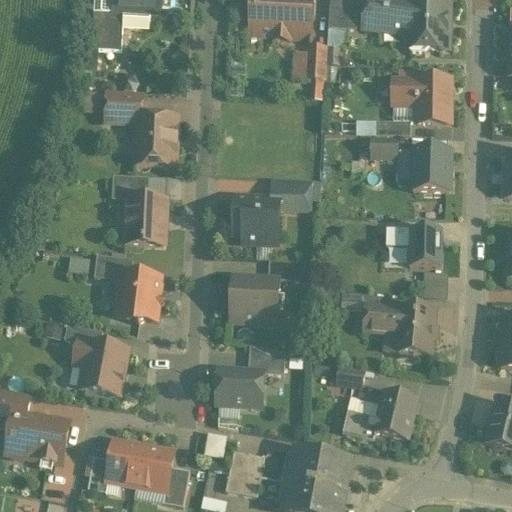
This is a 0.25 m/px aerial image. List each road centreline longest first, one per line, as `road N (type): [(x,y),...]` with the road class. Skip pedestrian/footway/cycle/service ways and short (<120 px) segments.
road 1 (residential): [(441,489),(473,292),(480,0)]
road 2 (residential): [(213,0),(180,422)]
